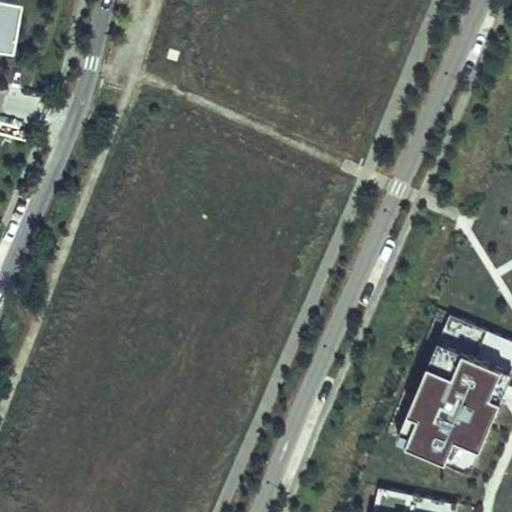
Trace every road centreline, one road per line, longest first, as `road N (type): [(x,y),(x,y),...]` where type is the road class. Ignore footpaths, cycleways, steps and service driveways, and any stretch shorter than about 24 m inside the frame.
road 1 (residential): [(262,511),(394,185),(482,0)]
road 2 (residential): [(110,0),(0,305)]
